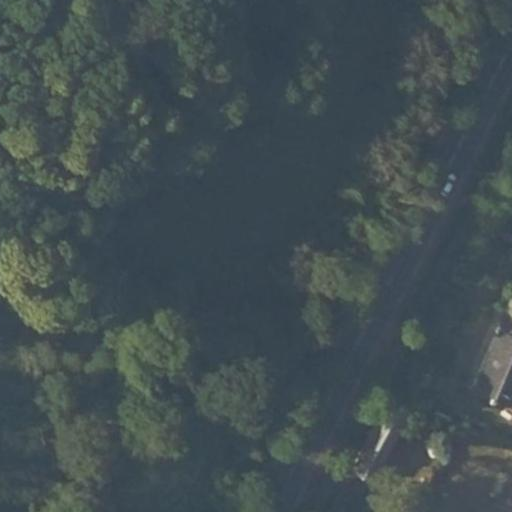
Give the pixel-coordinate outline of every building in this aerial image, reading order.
[(511,300),(477,366),(511,384),(511,300)] [(116,309),(108,334),(126,339),(146,346),(154,321),(116,309)] [(154,321),(146,346),(163,351),(171,326),(154,321)] [(78,359),(79,359),(95,364),(87,389),(108,396),(126,339),(108,334),(106,339),(86,333),(78,359)] [(426,379),(406,370),(363,452),(381,462),(426,379)] [(199,483),(219,439),(206,433),(186,477),(199,483)]
